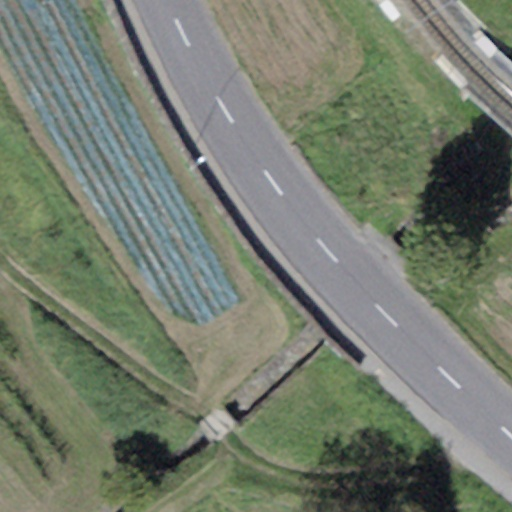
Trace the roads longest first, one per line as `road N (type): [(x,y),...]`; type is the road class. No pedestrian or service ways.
road 1 (primary): [(511,437),(300,220),(231,119),(168,0)]
road 2 (track): [(288,471),(161,363),(30,274),(0,239)]
